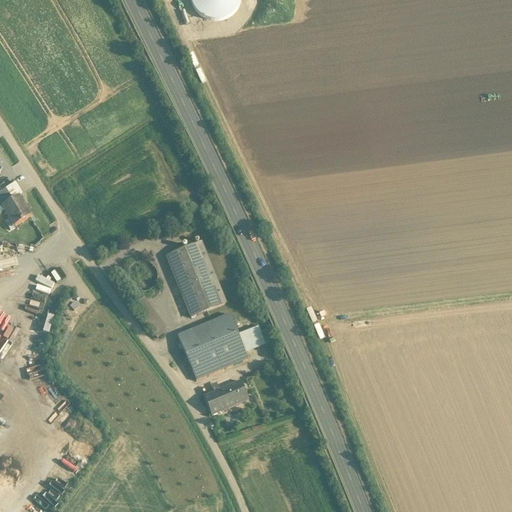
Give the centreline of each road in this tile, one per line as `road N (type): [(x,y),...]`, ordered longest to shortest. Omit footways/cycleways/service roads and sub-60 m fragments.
road 1 (primary): [(131,0),(274,301),(362,511)]
road 2 (residential): [(244,511),(181,392),(0,127)]
road 3 (track): [(391,511),(320,324),(511,305)]
road 4 (track): [(165,0),(320,324)]
